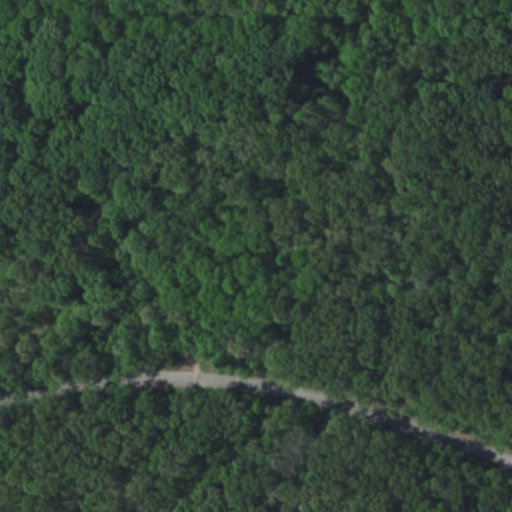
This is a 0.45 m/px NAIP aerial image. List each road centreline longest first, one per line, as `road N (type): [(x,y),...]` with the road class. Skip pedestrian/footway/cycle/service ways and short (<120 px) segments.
road 1 (residential): [(0,398),(60,382),(235,377),(357,404),(511,460)]
road 2 (residential): [(0,10),(511,7)]
